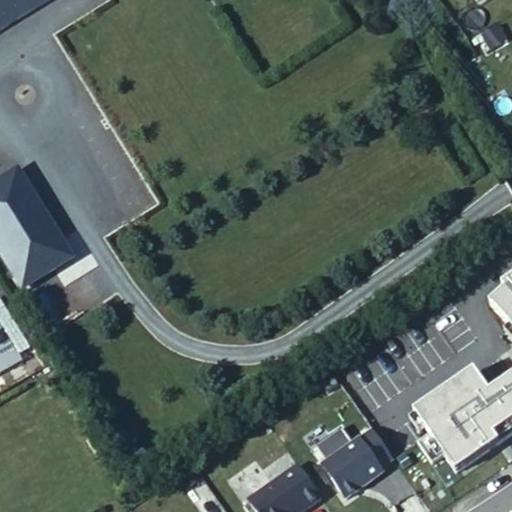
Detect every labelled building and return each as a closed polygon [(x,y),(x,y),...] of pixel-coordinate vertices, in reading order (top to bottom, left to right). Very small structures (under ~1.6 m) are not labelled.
[(3,0),(0,2),(0,30),(1,32),(52,0),(3,0)] [(19,172),(0,183),(0,250),(23,289),(72,259),(19,172)] [(511,281),(503,288),(508,294),(490,307),(511,331),(511,380),(416,447),(431,469),(443,461),(455,477),(511,438),(511,281)] [(428,439),(489,397),(474,375),(413,417),(428,439)] [(373,435),(322,470),(346,503),(383,477),(380,473),(393,464),(373,435)] [(298,470),(249,505),(253,511),(308,511),(321,503),(298,470)]
